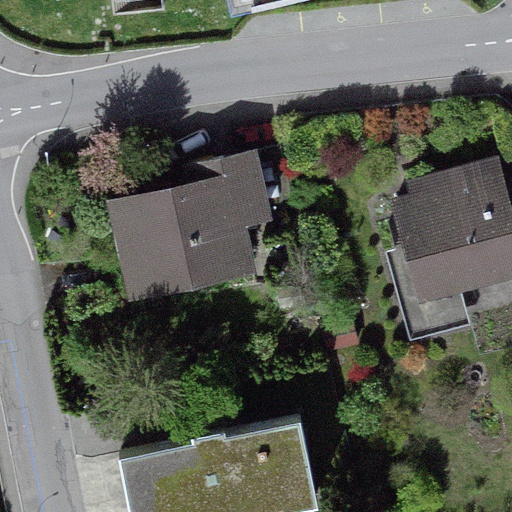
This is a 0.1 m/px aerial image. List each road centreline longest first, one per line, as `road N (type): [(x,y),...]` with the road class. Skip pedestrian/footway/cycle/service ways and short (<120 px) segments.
road 1 (residential): [(511,40),(167,77),(0,111)]
road 2 (residential): [(52,511),(0,261)]
